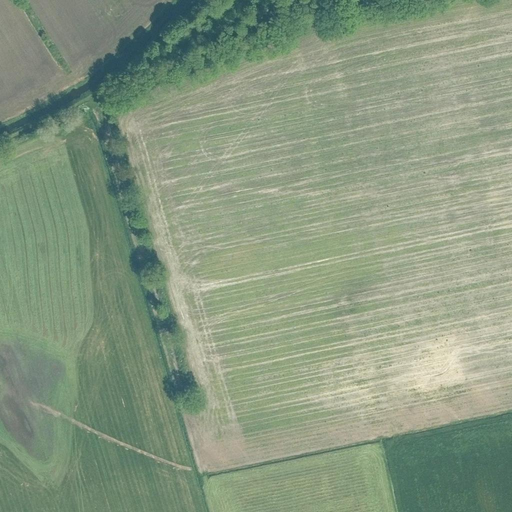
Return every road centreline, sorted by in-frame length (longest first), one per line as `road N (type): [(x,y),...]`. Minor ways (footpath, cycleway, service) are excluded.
road 1 (track): [(190,424),(90,96)]
road 2 (track): [(198,0),(90,96)]
